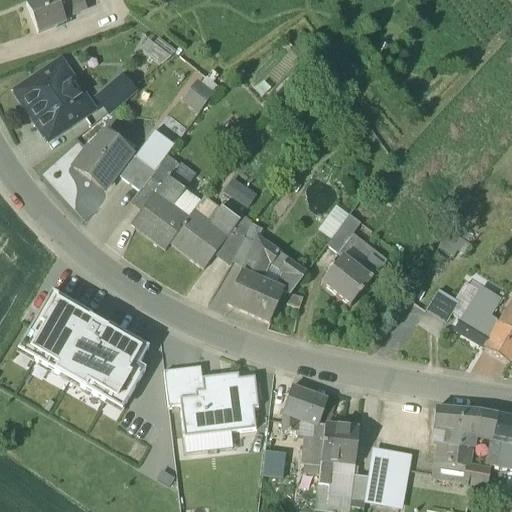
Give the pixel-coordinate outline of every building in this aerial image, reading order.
[(41,0),(25,6),(38,36),(65,25),(62,16),(55,0),(41,0)] [(55,0),(62,16),(84,7),(81,0),(55,0)] [(60,64),(14,95),(47,143),(92,113),(60,64)] [(106,118),(134,92),(120,77),(92,102),(106,118)] [(181,103),(197,115),(211,95),(195,84),(181,103)] [(103,136),(90,154),(87,151),(73,170),(90,183),(91,182),(105,193),(116,178),(131,157),(103,136)] [(155,174),(131,157),(116,178),(139,195),(155,174)] [(150,182),(159,188),(165,180),(176,166),(167,159),(150,182)] [(145,207),(130,228),(164,253),(169,247),(188,221),(172,209),(184,193),(165,180),(159,188),(145,207)] [(150,182),(136,201),(145,207),(159,188),(150,182)] [(239,224),(218,252),(233,263),(251,226),(224,206),(221,210),(239,224)] [(209,227),(193,214),(188,221),(169,247),(203,273),(218,252),(239,224),(221,210),(209,227)] [(349,218),(326,249),(337,257),(351,239),(360,227),(349,218)] [(385,265),(351,239),(337,257),(341,260),(342,259),(372,283),(385,265)] [(279,256),(257,240),(256,241),(254,246),(249,257),(272,267),(274,269),(279,256)] [(288,262),(279,256),(274,269),(283,274),(287,263),(287,264),(288,262)] [(249,257),(241,276),(262,286),(272,267),(249,257)] [(372,283),(342,259),(341,260),(320,287),(349,310),(358,298),(359,299),(372,283)] [(287,264),(287,263),(283,274),(287,278),(287,282),(280,293),(281,294),(282,296),(289,299),(290,298),(305,277),(287,264)] [(262,286),(241,276),(227,307),(268,326),(278,305),(282,296),(281,294),(262,286)] [(462,321),(486,336),(490,329),(496,332),(499,327),(490,320),(502,302),(481,290),(462,321)] [(437,292),(425,314),(446,326),(459,303),(437,292)] [(289,299),(282,296),(278,305),(298,312),(302,301),(290,298),(289,299)] [(146,352),(50,297),(20,349),(36,359),(34,363),(58,377),(61,373),(81,385),(79,388),(105,403),(107,399),(123,408),(143,374),(136,370),(146,352)] [(511,307),(499,327),(511,334),(511,307)] [(454,333),(484,352),(492,339),(486,336),(462,321),(454,333)] [(511,360),(511,334),(499,327),(496,332),(490,329),(486,336),(492,339),(484,352),(508,366),(511,360)] [(180,409),(184,441),(260,432),(253,380),(239,382),(238,378),(221,380),(222,384),(201,386),(199,371),(165,375),(169,411),(180,409)] [(327,403),(291,389),(282,416),(296,421),(318,429),(327,403)] [(480,415),(434,411),(433,432),(450,435),(450,436),(469,438),(469,431),(476,432),(480,415)] [(296,421),(283,416),(281,433),(295,434),(296,421)] [(511,421),(496,418),(491,444),(493,444),(511,448),(511,421)] [(341,430),(324,429),(323,442),(320,463),(331,465),(354,468),(358,432),(356,432),(356,427),(342,425),(341,430)] [(450,435),(437,433),(431,479),(461,484),(464,471),(444,467),(449,436),(450,435)] [(490,473),(465,469),(469,438),(450,436),(444,467),(464,470),(461,484),(486,488),(490,473)] [(323,442),(306,440),(303,467),(320,469),(320,463),(323,442)] [(511,448),(493,444),(490,468),(511,472),(511,448)] [(263,479),(284,480),(285,454),(263,454),(263,479)] [(363,508),(386,511),(402,511),(410,461),(371,455),(363,508)] [(331,465),(320,463),(320,469),(319,477),(329,479),(331,465)] [(320,469),(303,467),(302,476),(319,477),(320,469)]
